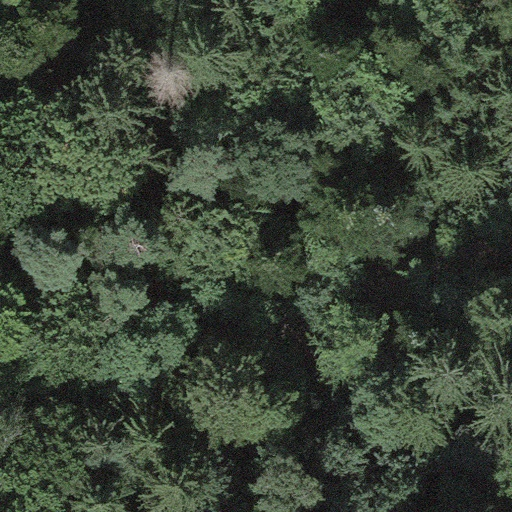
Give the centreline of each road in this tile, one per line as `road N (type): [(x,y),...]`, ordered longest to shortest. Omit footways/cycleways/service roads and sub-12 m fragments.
road 1 (track): [(0,371),(358,308),(511,251)]
road 2 (track): [(218,511),(358,308),(511,192)]
road 3 (track): [(0,100),(109,50),(158,0)]
